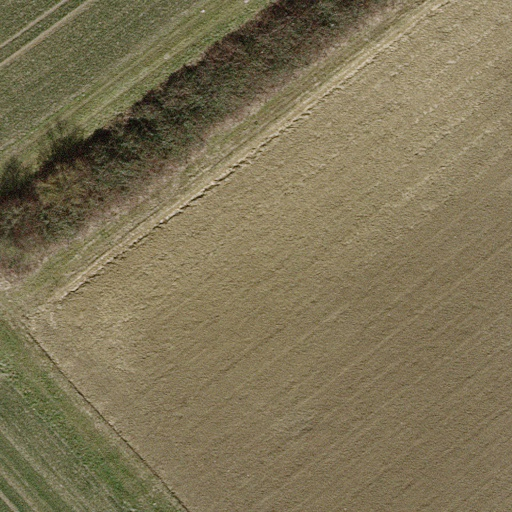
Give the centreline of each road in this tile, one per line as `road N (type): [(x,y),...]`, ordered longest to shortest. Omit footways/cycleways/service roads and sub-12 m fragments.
road 1 (track): [(231,0),(0,171)]
road 2 (track): [(0,331),(159,511)]
